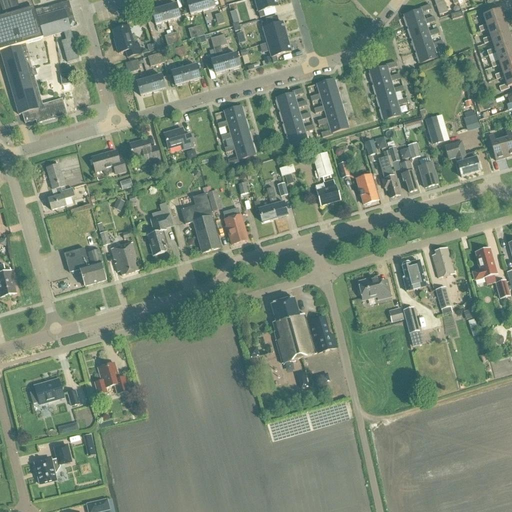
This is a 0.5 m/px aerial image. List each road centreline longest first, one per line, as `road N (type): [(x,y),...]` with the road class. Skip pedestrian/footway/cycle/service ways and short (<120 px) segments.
road 1 (residential): [(323,276),(35,359)]
road 2 (tertiary): [(57,334),(198,294),(236,261),(311,239)]
road 3 (unclassified): [(379,511),(323,276)]
road 4 (residential): [(115,125),(314,66)]
road 5 (tertiary): [(311,239),(463,194),(511,196)]
road 6 (residential): [(511,221),(323,276)]
road 7 (residential): [(57,334),(5,157)]
road 8 (track): [(357,413),(387,418),(511,380)]
